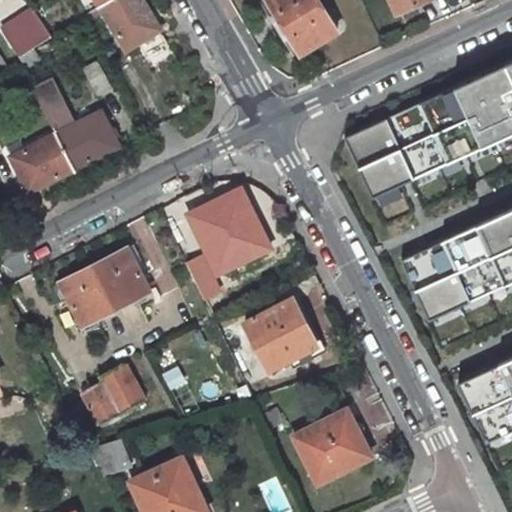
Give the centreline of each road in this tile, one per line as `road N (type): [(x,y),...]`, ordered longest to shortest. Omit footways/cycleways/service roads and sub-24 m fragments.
road 1 (residential): [(268,122),(455,490)]
road 2 (residential): [(268,122),(0,262)]
road 3 (residential): [(511,11),(268,122)]
road 4 (residential): [(196,0),(268,122)]
